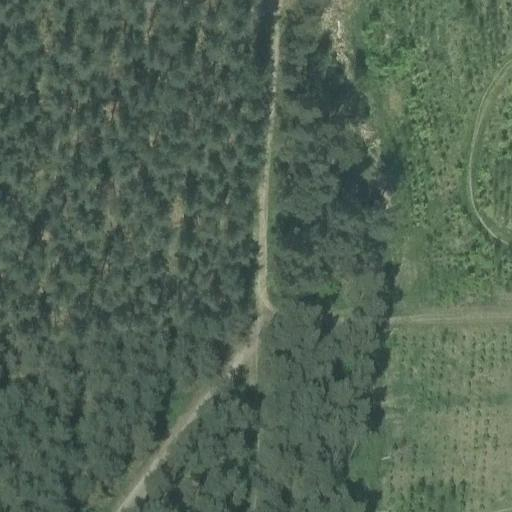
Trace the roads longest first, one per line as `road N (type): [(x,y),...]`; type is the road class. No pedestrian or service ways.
road 1 (track): [(279,14),(250,344)]
road 2 (track): [(279,14),(60,13)]
road 3 (track): [(250,344),(248,511)]
